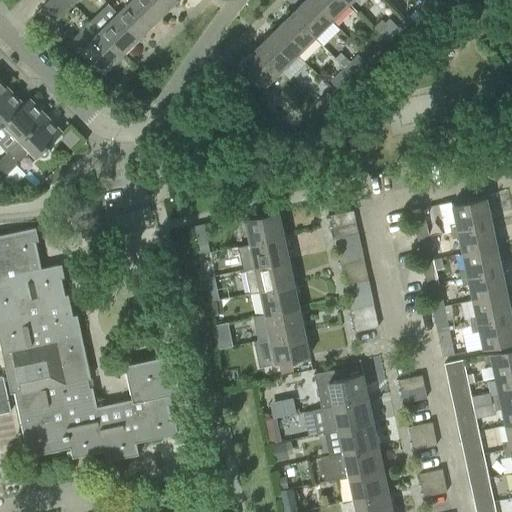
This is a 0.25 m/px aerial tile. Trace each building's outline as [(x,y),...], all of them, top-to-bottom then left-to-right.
[(55,22),(73,5),(68,0),(49,0),(41,8),(55,22)] [(138,0),(123,0),(127,4),(117,13),(139,36),(157,19),(138,0)] [(172,0),(138,0),(157,19),(174,2),(172,0)] [(331,20),(311,0),(304,0),(291,14),(314,37),(322,29),(331,20)] [(348,4),(344,0),(311,0),(331,20),(348,4)] [(435,0),(424,0),(417,8),(424,15),(437,2),(435,0)] [(139,36),(117,13),(99,31),(121,54),(139,36)] [(314,37),(291,14),(273,31),(296,54),(314,37)] [(391,22),(388,20),(385,23),(381,19),(373,27),(374,28),(373,29),(378,35),(378,34),(385,42),(398,29),(391,22)] [(121,54),(99,31),(89,21),(81,29),(91,39),(81,49),(103,71),(121,54)] [(297,54),(273,31),(256,47),(280,71),(297,54)] [(371,55),(385,42),(378,34),(378,35),(364,48),(371,55)] [(279,71),(256,47),(239,64),(262,88),(279,71)] [(356,56),(344,67),(351,74),(363,63),(356,56)] [(337,88),(351,74),(344,67),(330,81),(337,88)] [(23,104),(7,87),(0,94),(0,126),(3,123),(3,124),(23,104)] [(322,112),(334,100),(327,93),(315,105),(322,112)] [(19,140),(45,115),(29,98),(23,104),(3,124),(3,123),(0,126),(0,140),(10,131),(19,140)] [(320,114),(322,112),(315,105),(300,119),(307,126),(320,114)] [(22,155),(28,149),(36,157),(38,155),(39,157),(41,157),(43,158),(44,157),(46,157),(47,156),(47,155),(48,154),(48,152),(48,151),(48,150),(47,148),(46,147),(62,132),(45,115),(19,140),(0,157),(0,176),(2,177),(22,158),(22,155)] [(451,205),(455,222),(448,224),(450,230),(491,221),(486,198),(451,205)] [(355,222),(353,210),(329,215),(332,227),(355,222)] [(422,211),(411,214),(415,231),(426,229),(422,211)] [(243,220),(247,239),(248,244),(284,236),(278,212),(243,220)] [(101,232),(98,216),(78,220),(81,236),(101,232)] [(496,245),(491,221),(450,230),(451,237),(458,236),(461,253),(496,245)] [(358,233),(355,222),(332,227),(334,238),(358,233)] [(96,406),(76,314),(72,315),(69,303),(66,304),(61,277),(63,277),(60,264),(40,268),(35,241),(38,241),(35,227),(0,234),(0,347),(4,367),(6,376),(10,393),(14,392),(25,443),(22,443),(25,457),(70,447),(72,457),(103,451),(105,461),(138,454),(135,442),(177,433),(174,419),(171,420),(168,403),(164,404),(162,396),(179,392),(171,354),(124,364),(131,399),(96,406)] [(248,244),(237,246),(242,269),(244,269),(289,260),(284,236),(248,244)] [(433,259),(429,243),(418,245),(422,261),(433,259)] [(501,268),(496,245),(461,253),(465,269),(458,270),(460,277),(501,268)] [(207,251),(197,253),(203,279),(212,277),(207,251)] [(365,268),(363,257),(339,262),(342,273),(365,268)] [(436,275),(433,259),(422,261),(425,278),(436,275)] [(294,284),(289,260),(244,269),(250,293),(259,291),(294,284)] [(368,280),(365,268),(342,273),(344,285),(368,280)] [(506,292),(501,268),(460,277),(462,285),(468,283),(471,299),(506,292)] [(217,299),(212,277),(203,279),(207,301),(217,299)] [(299,307),(294,284),(259,291),(264,315),(299,307)] [(443,305),(439,289),(428,292),(432,308),(443,305)] [(511,315),(506,292),(471,299),(475,316),(469,317),(470,324),(511,315)] [(375,315),(373,304),(349,309),(351,320),(375,315)] [(447,323),(443,305),(432,308),(435,325),(447,323)] [(264,315),(252,317),(257,341),(269,338),(304,331),(299,307),(264,315)] [(378,327),(375,315),(351,320),(354,332),(378,327)] [(511,341),(511,318),(511,315),(470,324),(472,331),(478,330),(482,348),(497,345),(511,341)] [(257,341),(253,342),(259,367),(274,363),(274,362),(277,362),(278,362),(290,359),(309,355),(304,331),(269,338),(257,341)] [(214,337),(216,349),(230,346),(228,334),(214,337)] [(453,354),(450,340),(450,337),(438,339),(442,356),(453,354)] [(511,374),(511,348),(483,355),(485,363),(490,362),(494,379),(511,374)] [(290,359),(278,362),(280,373),(293,371),(290,359)] [(363,374),(335,380),(333,370),(313,374),(320,408),(321,408),(368,398),(363,374)] [(511,399),(511,374),(494,379),(497,395),(492,396),(493,403),(511,399)] [(2,375),(0,375),(0,413),(10,411),(2,375)] [(424,386),(421,375),(398,380),(400,391),(424,386)] [(468,384),(466,375),(447,379),(449,388),(468,384)] [(470,394),(468,384),(449,388),(451,398),(470,394)] [(426,398),(424,386),(400,391),(403,403),(426,398)] [(320,408),(311,410),(316,433),(326,431),(338,429),(373,422),(368,398),(321,408),(320,408)] [(511,424),(511,399),(493,403),(495,411),(500,410),(504,426),(511,424)] [(289,400),(272,404),(275,417),(292,413),(289,400)] [(378,445),(373,422),(338,429),(343,453),(378,445)] [(434,433),(431,422),(408,427),(410,438),(434,433)] [(478,432),(476,423),(457,427),(459,436),(478,432)] [(511,449),(511,424),(504,426),(508,444),(502,445),(504,452),(511,449)] [(480,441),(478,432),(459,436),(461,445),(480,441)] [(436,445),(434,433),(410,438),(412,450),(436,445)] [(378,445),(343,453),(319,458),(319,459),(321,459),(327,457),(330,472),(322,473),(324,481),(347,476),(348,476),(383,469),(378,445)] [(444,480),(441,468),(418,474),(420,485),(444,480)] [(388,492),(383,469),(348,476),(353,500),(388,492)] [(488,479),(486,470),(467,474),(469,483),(488,479)] [(490,489),(488,479),(469,483),(471,493),(490,489)] [(446,492),(444,480),(420,485),(423,497),(446,492)] [(392,511),(388,492),(353,500),(355,511),(392,511)] [(218,511),(217,503),(175,511),(218,511)]
